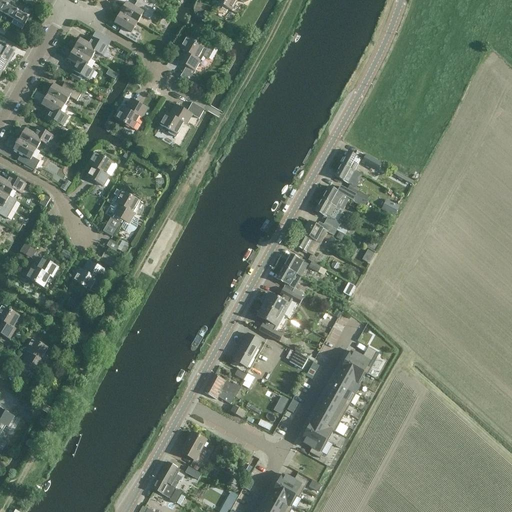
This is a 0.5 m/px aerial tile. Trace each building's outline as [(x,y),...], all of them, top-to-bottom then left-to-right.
[(0,0),(0,11),(3,13),(10,0),(0,0)] [(12,0),(10,0),(3,13),(13,19),(21,5),(12,0)] [(134,0),(137,1),(151,10),(152,10),(156,1),(153,0),(134,0)] [(213,0),(213,1),(232,11),(238,0),(241,2),(244,3),(247,1),(248,0),(213,0)] [(120,13),(138,23),(142,15),(149,19),(154,11),(152,10),(151,10),(137,1),(134,6),(126,2),(120,13)] [(21,30),(32,11),(21,5),(13,19),(11,24),(21,30)] [(138,23),(120,13),(114,23),(121,28),(118,33),(136,43),(140,35),(133,30),(138,23)] [(7,30),(6,32),(3,36),(14,42),(18,36),(7,30)] [(0,36),(0,58),(8,63),(11,58),(12,59),(13,58),(15,55),(15,54),(13,53),(14,52),(11,50),(14,44),(0,37),(0,36)] [(74,49),(91,59),(95,51),(103,56),(108,47),(91,37),(87,43),(80,38),(74,49)] [(194,71),(200,60),(202,56),(208,59),(213,50),(205,45),(204,47),(186,37),(180,49),(183,51),(177,61),(186,66),(180,77),(192,84),(198,73),(194,71)] [(91,59),(74,49),(67,60),(75,64),(72,70),(89,80),(94,71),(87,67),(91,59)] [(47,95),(64,105),(69,97),(77,101),(82,92),(65,82),(61,88),(53,84),(47,95)] [(64,105),(47,95),(41,105),(49,110),(45,116),(63,126),(68,117),(60,112),(64,105)] [(142,119),(148,109),(131,99),(125,109),(122,107),(115,119),(133,129),(139,117),(142,119)] [(160,125),(169,131),(168,133),(176,138),(184,124),(186,125),(192,115),(199,119),(204,110),(192,103),(187,112),(175,105),(170,115),(166,113),(160,125)] [(19,140),(36,150),(41,142),(49,146),(54,137),(36,127),(33,133),(25,129),(19,140)] [(36,150),(19,140),(13,150),(21,154),(17,160),(34,170),(40,161),(32,157),(36,150)] [(348,151),(341,164),(354,171),(361,159),(348,151)] [(86,177),(103,186),(109,176),(107,174),(113,163),(96,153),(89,165),(92,167),(86,177)] [(361,163),(369,167),(377,171),(379,169),(383,172),(386,167),(381,164),(382,163),(366,155),(361,163)] [(354,171),(341,164),(334,176),(347,183),(348,183),(350,184),(347,190),(356,195),(359,189),(353,186),(359,174),(354,171)] [(394,176),(411,185),(414,181),(396,171),(394,176)] [(0,191),(9,197),(14,189),(21,193),(26,184),(9,174),(6,180),(0,177),(0,191)] [(328,186),(321,198),(334,206),(340,209),(345,201),(339,197),(341,194),(364,206),(367,201),(356,195),(347,190),(341,187),(339,192),(328,186)] [(135,230),(137,228),(137,227),(137,225),(137,222),(139,220),(134,217),(135,214),(133,212),(139,201),(122,191),(121,190),(118,193),(117,194),(116,196),(114,197),(113,199),(111,201),(115,203),(119,205),(113,214),(113,213),(112,215),(124,222),(122,226),(122,228),(123,230),(125,232),(127,232),(129,233),(132,232),(133,231),(135,230)] [(9,197),(0,191),(0,213),(7,218),(12,209),(5,204),(9,197)] [(334,206),(321,198),(314,211),(327,218),(334,206)] [(395,215),(400,205),(386,198),(381,208),(395,215)] [(349,228),(328,216),(327,218),(326,219),(324,223),(337,230),(345,235),(349,228)] [(104,232),(114,236),(120,221),(110,217),(104,232)] [(334,236),(337,230),(324,223),(323,225),(319,222),(317,226),(308,221),(302,233),(321,244),(328,232),(334,236)] [(321,244),(302,233),(295,246),(311,254),(314,256),(321,244)] [(129,245),(122,241),(117,250),(124,254),(129,245)] [(24,244),(20,252),(31,259),(36,251),(24,244)] [(369,262),(374,252),(368,249),(363,259),(369,262)] [(105,250),(100,261),(116,270),(122,259),(105,250)] [(317,258),(314,256),(311,254),(308,260),(319,266),(322,261),(323,262),(326,257),(320,253),(317,258)] [(290,254),(283,266),(301,276),(308,264),(290,254)] [(52,278),(58,267),(42,258),(36,268),(33,266),(26,278),(43,288),(50,276),(52,278)] [(99,281),(101,278),(102,279),(104,278),(106,278),(107,276),(107,274),(106,272),(105,271),(105,270),(88,261),(83,271),(79,269),(73,281),(90,291),(96,280),(99,281)] [(321,274),(324,269),(311,262),(308,267),(321,274)] [(301,276),(283,266),(276,279),(287,285),(285,288),(292,292),(301,276)] [(343,291),(350,295),(355,286),(348,282),(343,291)] [(301,298),(292,293),(292,292),(285,288),(284,289),(283,288),(280,294),(281,295),(291,301),(297,304),(301,298)] [(283,315),(289,304),(291,301),(281,295),(279,298),(270,294),(264,305),(287,318),(283,315)] [(287,318),(264,305),(258,316),(266,321),(263,325),(278,333),(280,329),(287,318)] [(0,333),(9,339),(16,329),(13,327),(20,316),(2,306),(0,309),(0,333)] [(259,331),(279,342),(282,335),(262,324),(259,331)] [(247,334),(233,360),(250,370),(265,344),(247,334)] [(22,363),(39,372),(45,362),(43,360),(49,349),(32,339),(25,351),(28,353),(22,363)] [(352,351),(345,362),(365,373),(371,361),(352,351)] [(308,359),(295,352),(289,362),(302,369),(308,359)] [(358,383),(359,383),(365,373),(345,362),(340,373),(358,383)] [(234,375),(244,381),(251,385),(255,378),(247,373),(246,375),(237,370),(234,375)] [(353,392),(358,383),(340,373),(335,382),(353,392)] [(214,374),(209,383),(234,397),(241,386),(233,382),(232,384),(214,374)] [(348,402),(353,392),(335,382),(330,392),(348,402)] [(234,397),(209,383),(204,393),(216,400),(218,397),(231,404),(234,397)] [(289,400),(273,391),(269,397),(281,404),(273,417),(278,419),(277,419),(278,420),(280,416),(289,400)] [(342,411),(348,402),(330,392),(324,401),(342,411)] [(337,421),(342,411),(324,401),(319,411),(337,421)] [(33,410),(25,406),(21,413),(30,417),(33,410)] [(242,417),(245,412),(233,406),(230,411),(242,417)] [(8,427),(14,417),(0,408),(0,434),(5,426),(8,427)] [(332,430),(337,421),(319,411),(314,420),(332,430)] [(307,430),(327,441),(332,431),(332,430),(314,420),(313,420),(307,430)] [(307,430),(301,442),(320,452),(327,441),(307,430)] [(194,460),(206,440),(192,432),(180,452),(194,460)] [(167,462),(159,475),(177,485),(181,477),(177,474),(180,469),(167,462)] [(198,480),(201,474),(188,466),(185,472),(198,480)] [(283,474),(277,485),(296,496),(303,484),(283,474)] [(177,485),(159,475),(152,489),(170,499),(176,489),(175,488),(177,485)] [(319,490),(322,484),(312,481),(309,486),(319,490)] [(290,506),(296,496),(277,485),(271,495),(272,496),(290,506)] [(278,511),(286,511),(290,506),(272,496),(267,505),(278,511)]
